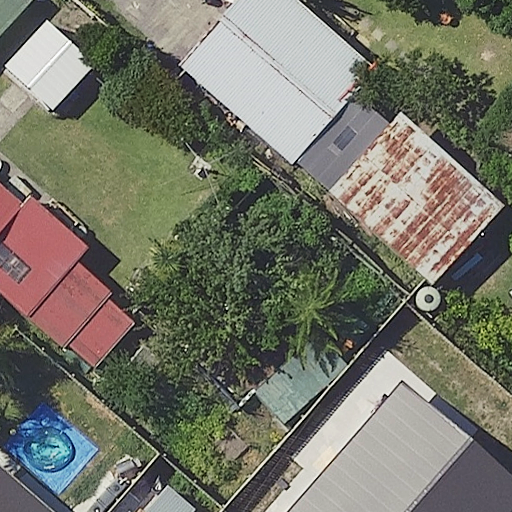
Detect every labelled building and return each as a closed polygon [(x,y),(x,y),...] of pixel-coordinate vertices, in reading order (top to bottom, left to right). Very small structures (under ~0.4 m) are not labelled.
[(0,0),(0,35),(31,0),(0,0)] [(373,66),(294,0),(231,0),(175,67),(290,164),(373,66)] [(499,197),(395,110),(321,197),(425,284),(499,197)] [(0,222),(17,203),(0,187),(0,222)] [(326,321),(260,385),(299,426),(366,362),(326,321)] [(511,511),(511,486),(392,381),(275,511),(511,511)] [(50,511),(0,467),(0,511),(50,511)]
